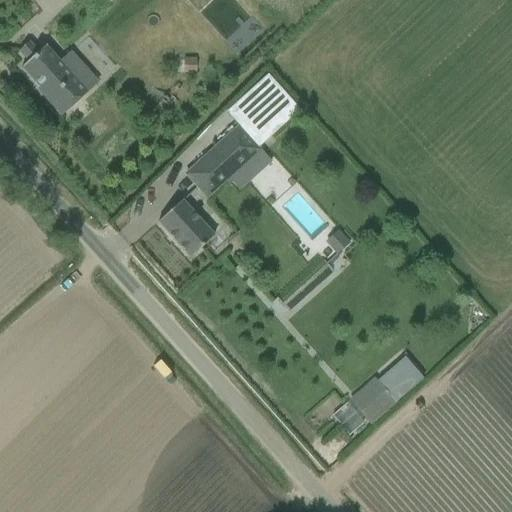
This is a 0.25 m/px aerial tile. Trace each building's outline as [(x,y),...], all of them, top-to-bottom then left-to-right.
[(87,93),(45,47),(38,53),(29,43),(17,53),(27,63),(20,69),(39,90),(36,92),(60,118),(87,93)] [(238,127),(193,168),(204,180),(195,188),(207,201),(228,182),(238,193),(271,163),(261,152),(262,151),(259,148),(299,111),(267,76),(225,113),(238,127)] [(181,202),(157,223),(189,259),(213,237),(181,202)] [(337,232),(326,243),(337,255),(348,244),(337,232)] [(383,389),(358,411),(370,425),(396,403),(383,389)]
